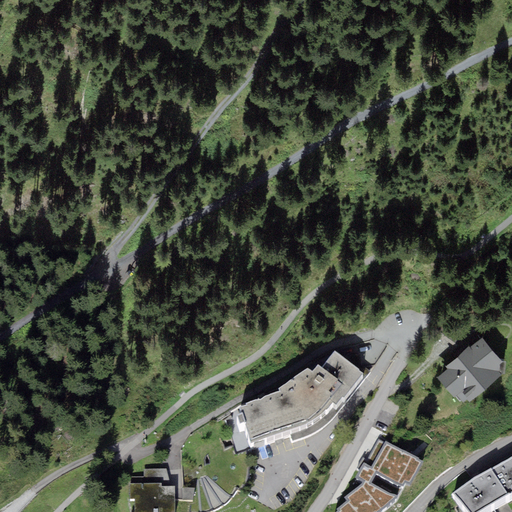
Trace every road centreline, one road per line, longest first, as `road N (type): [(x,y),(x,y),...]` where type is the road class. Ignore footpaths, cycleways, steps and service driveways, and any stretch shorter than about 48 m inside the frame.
road 1 (track): [(0,331),(347,121),(511,39)]
road 2 (track): [(300,0),(102,271)]
road 3 (residential): [(411,338),(394,331),(337,347),(153,450),(123,451)]
road 4 (residential): [(411,338),(313,511)]
road 5 (residential): [(409,511),(450,475),(511,442)]
